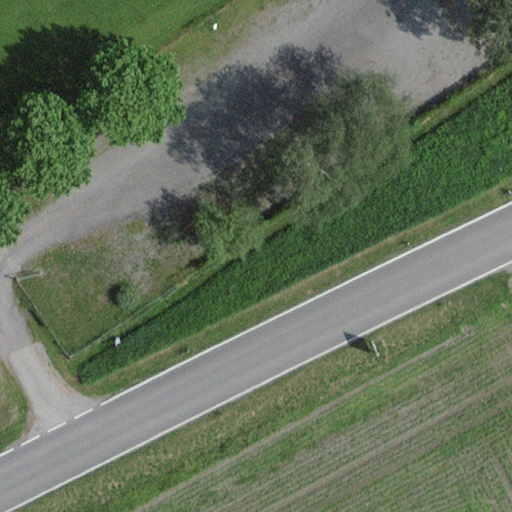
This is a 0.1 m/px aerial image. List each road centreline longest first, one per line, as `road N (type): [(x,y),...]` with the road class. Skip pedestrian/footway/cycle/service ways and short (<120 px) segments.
road 1 (secondary): [(511,235),(0,484)]
road 2 (unknown): [(0,285),(114,195),(405,0)]
